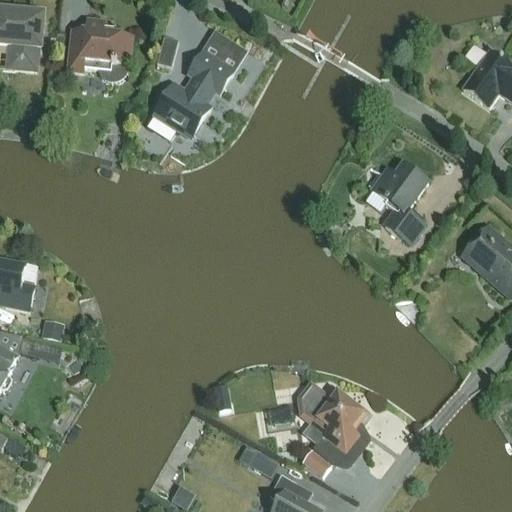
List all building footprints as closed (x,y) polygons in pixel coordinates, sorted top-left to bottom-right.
[(0,50),(8,51),(16,52),(14,74),(36,76),(37,55),(40,55),(42,22),(0,19),(0,50)] [(129,71),(132,42),(103,39),(104,27),(87,26),(86,38),(73,36),(68,77),(83,78),(83,74),(99,76),(100,78),(100,80),(102,81),(102,82),(104,84),(106,85),(109,86),(111,87),(112,87),(115,87),(118,86),(119,86),(121,85),(123,84),(125,82),(126,81),(127,80),(127,78),(128,77),(128,75),(129,73),(129,71)] [(171,75),(179,47),(164,42),(156,70),(171,75)] [(463,95),(489,113),(499,100),(511,108),(511,72),(489,57),(463,95)] [(185,97),(174,90),(156,117),(169,125),(166,129),(178,136),(184,134),(185,135),(200,131),(211,114),(207,111),(215,97),(220,100),(234,78),(202,58),(188,80),(194,84),(185,97)] [(40,112),(32,111),(28,117),(31,124),(39,125),(43,119),(40,112)] [(424,229),(407,217),(428,188),(404,170),(396,181),(388,175),(383,181),(378,178),(368,191),(373,195),(372,197),(387,208),(385,211),(395,218),(385,232),(408,250),(424,229)] [(511,306),(511,304),(511,252),(488,232),(462,262),(511,306)] [(7,271),(0,269),(0,296),(5,298),(2,312),(29,317),(34,292),(22,290),(26,269),(8,265),(7,271)] [(61,346),(64,331),(45,327),(42,342),(61,346)] [(39,363),(43,349),(22,345),(19,359),(39,363)] [(0,397),(1,395),(2,396),(4,395),(6,395),(7,394),(8,393),(9,392),(9,391),(9,390),(10,389),(10,387),(10,386),(10,385),(9,385),(9,384),(8,383),(12,377),(10,376),(18,362),(0,352),(0,397)] [(337,396),(329,406),(311,393),(301,406),(304,417),(316,426),(318,424),(330,434),(314,454),(336,471),(359,441),(353,437),(367,419),(337,396)] [(332,472),(312,456),(302,469),(323,484),(332,472)] [(276,511),(310,511),(307,510),(300,506),(306,495),(281,481),(270,502),(279,508),(276,511)] [(187,511),(195,500),(180,491),(171,506),(181,511),(187,511)]
